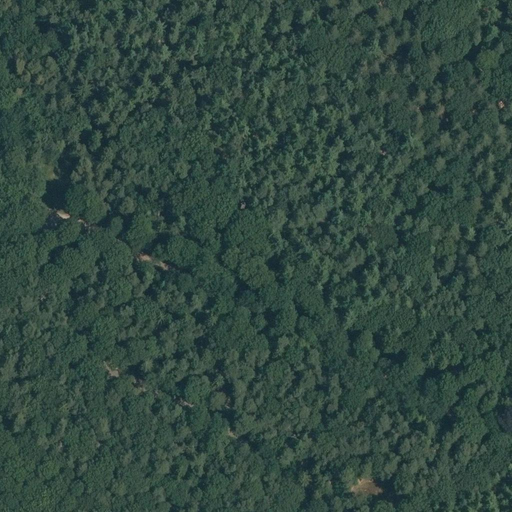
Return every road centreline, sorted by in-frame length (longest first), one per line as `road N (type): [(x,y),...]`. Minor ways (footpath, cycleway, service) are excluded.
road 1 (track): [(64,218),(511,443)]
road 2 (unclassified): [(300,511),(240,440),(100,364),(80,330)]
road 3 (unclassified): [(0,248),(47,226),(80,330)]
road 4 (track): [(382,0),(511,84)]
